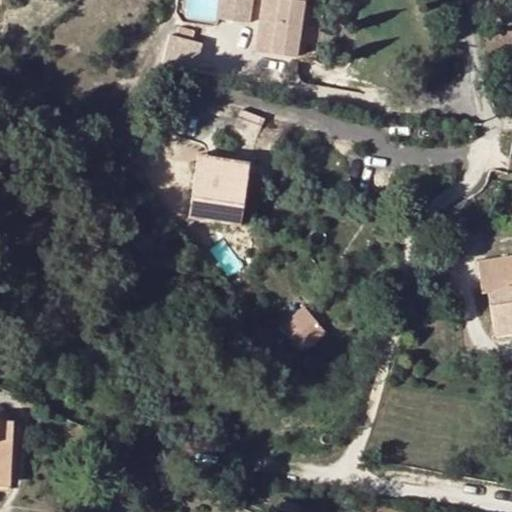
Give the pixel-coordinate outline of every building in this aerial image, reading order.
[(254,20),(257,0),(224,0),(222,14),(254,20)] [(307,0),(269,0),(261,49),(298,56),(307,0)] [(207,38),(173,29),(165,57),(198,66),(207,38)] [(511,34),(484,29),(490,55),(511,59),(511,34)] [(201,163),(186,161),(183,183),(196,185),(195,194),(236,201),(241,170),(221,166),(222,158),(202,155),(201,163)] [(511,292),(510,293),(509,287),(488,291),(494,327),(511,324),(511,292)] [(305,308),(281,328),(301,353),(327,333),(305,308)] [(511,324),(494,327),(496,338),(511,335),(511,324)] [(12,421),(0,420),(0,441),(5,442),(11,442),(12,421)]
